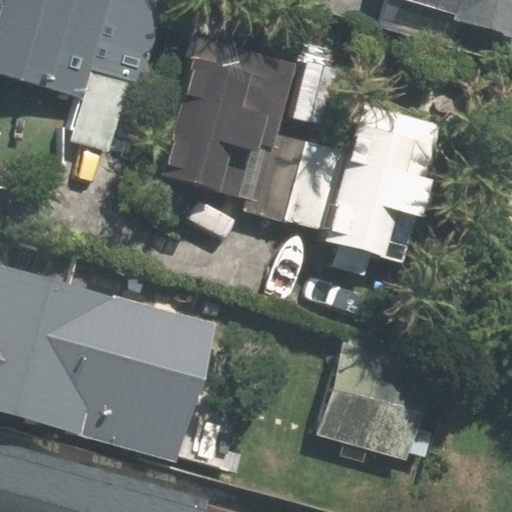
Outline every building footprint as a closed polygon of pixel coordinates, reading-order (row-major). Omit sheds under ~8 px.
[(140,0),(0,0),(0,71),(78,88),(64,153),(105,162),(125,72),(140,0)] [(511,0),(416,0),(511,20),(511,0)] [(292,54),(187,32),(160,167),(244,185),(236,222),(381,252),(390,209),(421,215),(443,109),(353,91),(343,140),(277,127),(292,54)] [(219,318),(0,265),(0,409),(186,454),(219,318)] [(427,393),(331,372),(317,436),(413,457),(427,393)] [(181,511),(185,500),(0,446),(0,511),(181,511)]
